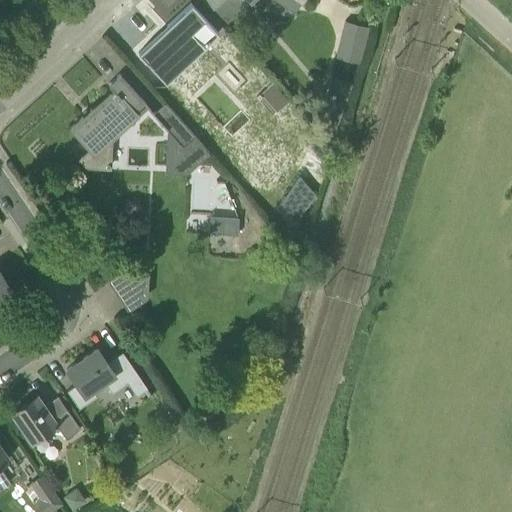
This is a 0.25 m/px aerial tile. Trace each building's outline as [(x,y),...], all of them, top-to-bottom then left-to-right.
[(246,0),(249,3),(252,0),(298,0),(301,2),(302,0),(202,0),(211,10),(225,25),(236,14),(222,0),(246,0)] [(205,45),(201,40),(204,38),(208,42),(218,33),(191,4),(137,53),(165,82),(205,45)] [(356,24),(347,58),(359,61),(368,27),(356,24)] [(110,170),(112,135),(134,113),(137,117),(147,107),(119,73),(107,84),(114,92),(92,112),(90,109),(69,127),(88,149),(77,159),(85,168),(110,170)] [(347,96),(352,80),(336,75),(331,92),(347,96)] [(287,102),(271,83),(259,94),(275,112),(287,102)] [(326,95),(317,123),(337,130),(346,102),(326,95)] [(194,136),(192,138),(163,105),(154,113),(168,129),(165,131),(163,174),(184,175),(203,158),(209,154),(194,136)] [(313,194),(297,176),(275,210),(291,227),(313,194)] [(211,213),(210,230),(239,231),(239,214),(211,213)] [(110,282),(128,309),(146,298),(147,277),(135,276),(130,269),(110,282)] [(0,296),(10,290),(0,274),(0,296)] [(148,390),(123,353),(107,364),(96,349),(66,369),(76,384),(66,391),(78,408),(96,396),(91,389),(103,381),(111,393),(126,383),(137,397),(148,390)] [(64,438),(79,428),(58,398),(45,407),(36,394),(10,413),(31,441),(44,433),(45,434),(55,428),(54,424),(55,424),(64,438)] [(0,489),(10,483),(0,468),(0,464),(8,460),(0,447),(0,489)] [(41,475),(29,484),(39,499),(35,502),(41,511),(49,511),(61,505),(41,475)] [(77,492),(73,492),(65,497),(72,508),(83,501),(77,492)]
